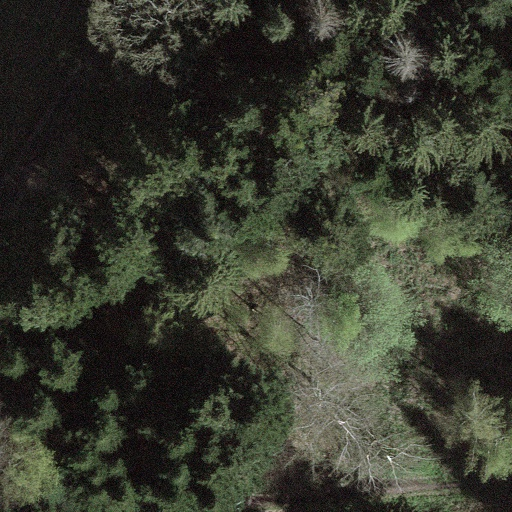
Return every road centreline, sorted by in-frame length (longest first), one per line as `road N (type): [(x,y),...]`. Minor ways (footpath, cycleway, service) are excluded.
road 1 (track): [(0,363),(110,486),(284,504),(511,476)]
road 2 (track): [(0,236),(141,0)]
